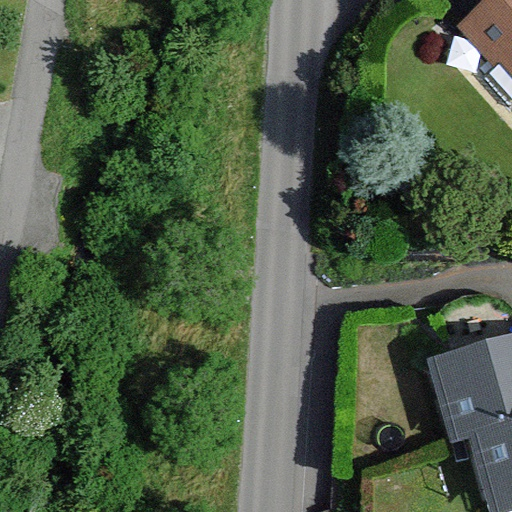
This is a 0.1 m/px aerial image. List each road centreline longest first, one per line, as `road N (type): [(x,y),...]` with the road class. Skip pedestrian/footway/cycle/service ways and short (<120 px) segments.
road 1 (tertiary): [(295,0),(265,511)]
road 2 (track): [(0,265),(46,0)]
